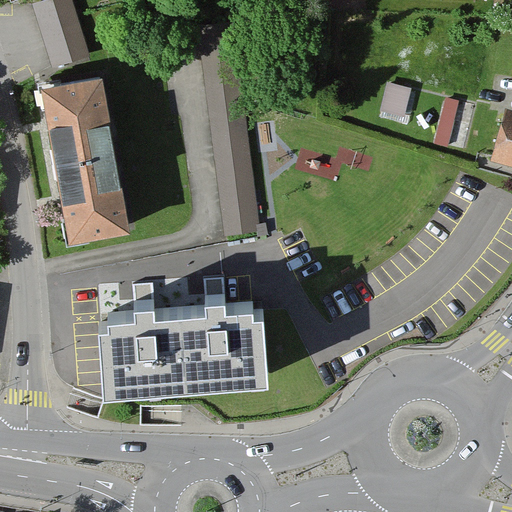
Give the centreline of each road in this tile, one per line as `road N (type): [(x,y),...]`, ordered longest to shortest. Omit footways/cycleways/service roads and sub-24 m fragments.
road 1 (residential): [(27,458),(25,233),(0,97)]
road 2 (primary): [(471,392),(437,373),(399,377),(370,403),(361,440),(366,459)]
road 3 (primary): [(263,490),(253,472),(218,453),(179,459),(153,490)]
road 4 (primary): [(153,490),(83,466),(27,458)]
road 5 (primary): [(366,459),(405,495),(442,496),(473,476)]
